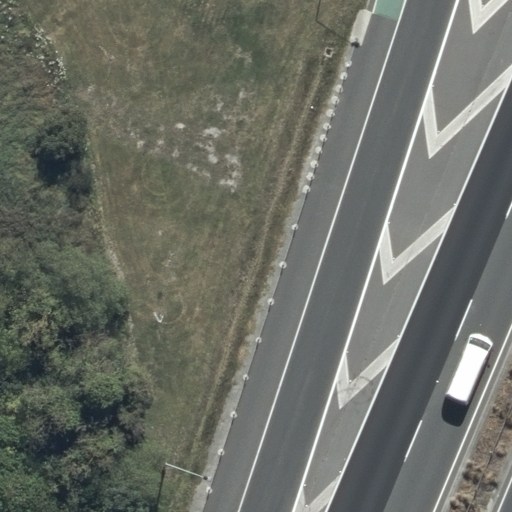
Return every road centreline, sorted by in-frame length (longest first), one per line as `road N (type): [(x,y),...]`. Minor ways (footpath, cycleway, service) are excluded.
road 1 (trunk): [(264,511),(432,0)]
road 2 (trunk): [(385,511),(511,210)]
